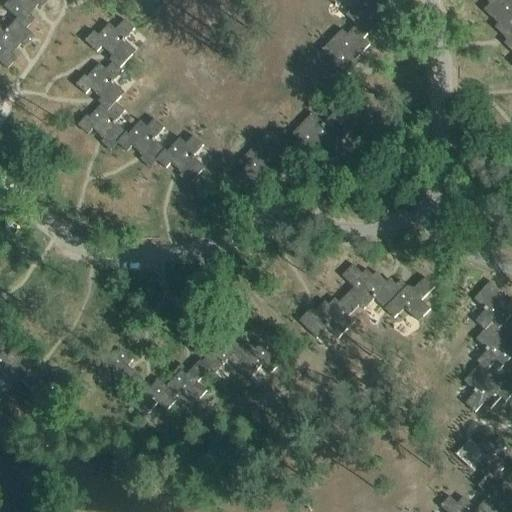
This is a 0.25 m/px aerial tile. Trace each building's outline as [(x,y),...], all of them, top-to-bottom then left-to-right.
[(47,0),(8,0),(3,6),(17,18),(14,20),(24,30),(25,29),(34,20),(28,15),(38,4),(41,8),(47,0)] [(349,0),(355,5),(345,17),(355,27),(356,26),(366,36),(371,32),(381,42),(391,31),(387,27),(393,20),(379,6),(382,3),(379,0),(349,0)] [(502,45),(511,54),(511,0),(483,0),(483,1),(488,5),(482,11),(496,25),(492,29),(505,41),(502,45)] [(24,30),(14,20),(4,31),(0,27),(0,62),(7,69),(17,59),(11,54),(21,43),(24,46),(33,36),(25,29),(24,30)] [(107,63),(110,65),(111,64),(118,70),(133,52),(121,42),(131,30),(121,22),(113,31),(106,25),(96,38),(92,34),(82,44),(94,55),(99,50),(110,60),(107,63)] [(362,41),(366,36),(356,26),(355,27),(346,36),(341,31),(320,52),(331,63),(320,74),(339,92),(349,81),(346,77),(358,65),(354,61),(368,47),(362,41)] [(106,114),(114,104),(123,94),(111,84),(121,72),(118,70),(111,64),(110,65),(103,73),(97,67),(85,80),(82,78),(73,88),(83,97),(88,92),(99,102),(96,105),(99,107),(106,114)] [(124,112),(114,104),(106,114),(99,107),(89,118),(87,115),(78,125),(88,135),(93,129),(103,139),(101,142),(111,151),(118,143),(126,134),(114,124),(124,112)] [(288,149),(298,159),(303,154),(309,161),(323,147),(326,150),(339,137),(342,141),(346,137),(353,131),(334,112),(324,123),(313,113),(292,134),(297,139),(288,148),(288,149)] [(128,135),(126,134),(118,143),(127,152),(132,146),(143,156),(140,159),(150,168),(157,160),(165,150),(153,140),(163,128),(153,119),(146,127),(140,122),(128,135)] [(167,151),(165,150),(157,160),(166,169),(171,163),(182,173),(179,176),(189,185),(205,166),(193,156),(203,144),(192,135),(186,143),(179,138),(167,151)] [(293,165),(298,159),(288,149),(288,148),(281,141),(270,152),(259,141),(239,162),(244,167),(234,177),(245,188),(249,183),(256,189),(269,175),(273,179),(285,165),(289,168),(292,165),(293,165)] [(354,288),(348,294),(359,305),(364,310),(375,299),(385,309),(402,292),(396,286),(396,285),(392,282),(389,285),(377,272),(373,276),(367,270),(363,274),(353,265),(342,276),(354,288)] [(401,280),(396,285),(396,286),(402,292),(385,309),(395,318),(405,308),(418,322),(431,309),(422,300),(435,287),(425,277),(414,288),(415,289),(411,293),(406,288),(407,287),(401,280)] [(499,329),(511,315),(511,299),(508,304),(497,294),(500,291),(491,282),(474,299),(486,310),(475,321),(485,330),(485,331),(492,323),(499,329)] [(348,317),(359,305),(348,294),(340,303),(335,299),(329,305),(325,301),(313,314),(310,311),(306,315),(299,321),(317,339),(328,328),(339,339),(355,323),(348,317)] [(502,331),(499,329),(492,323),(485,331),(485,330),(476,340),(487,350),(477,362),(480,364),(487,371),(487,370),(494,363),(500,369),(511,356),(511,341),(510,344),(499,334),(502,331)] [(228,360),(236,367),(245,358),(231,345),(235,341),(226,333),(223,337),(226,340),(221,345),(217,341),(218,341),(206,330),(197,340),(211,353),(203,361),(202,362),(210,369),(215,374),(228,360)] [(245,358),(236,367),(249,379),(262,365),(271,373),(280,363),(266,350),(269,347),(260,339),(257,342),(260,345),(255,350),(251,346),(252,346),(240,335),(235,341),(231,345),(245,358)] [(1,346),(0,347),(0,373),(1,373),(15,385),(20,380),(19,380),(26,372),(18,364),(31,350),(20,341),(6,356),(2,352),(5,349),(1,346)] [(128,383),(136,373),(128,366),(133,360),(122,350),(112,361),(113,363),(105,372),(117,383),(122,377),(128,383)] [(176,376),(167,387),(163,390),(173,400),(174,399),(181,391),(195,404),(207,391),(198,383),(210,369),(202,362),(203,361),(201,359),(190,371),(191,371),(187,375),(182,371),(185,367),(181,364),(173,373),(176,376)] [(487,371),(480,364),(464,382),(475,392),(465,403),(475,413),(484,403),(490,409),(501,398),(505,402),(511,394),(511,389),(503,380),(498,386),(487,376),(490,373),(487,370),(487,371)] [(19,380),(20,380),(33,393),(25,402),(38,414),(51,399),(59,407),(69,397),(54,384),(57,381),(48,373),(45,376),(48,379),(44,384),(39,380),(40,380),(28,370),(26,372),(19,380)] [(136,373),(128,383),(127,383),(141,396),(132,405),(145,417),(158,403),(167,411),(176,401),(174,399),(173,400),(163,390),(167,387),(158,378),(155,382),(156,383),(151,388),(147,384),(148,384),(136,373)] [(495,484),(501,477),(504,474),(501,472),(511,461),(511,462),(511,448),(499,436),(493,443),(486,436),(477,446),(488,456),(477,468),(486,477),(495,484)] [(501,511),(502,511),(511,501),(511,487),(501,477),(495,484),(486,477),(478,486),(489,496),(478,508),(482,511),(501,511)] [(482,511),(478,508),(477,510),(463,497),(457,503),(449,496),(440,506),(446,511),(482,511)]
